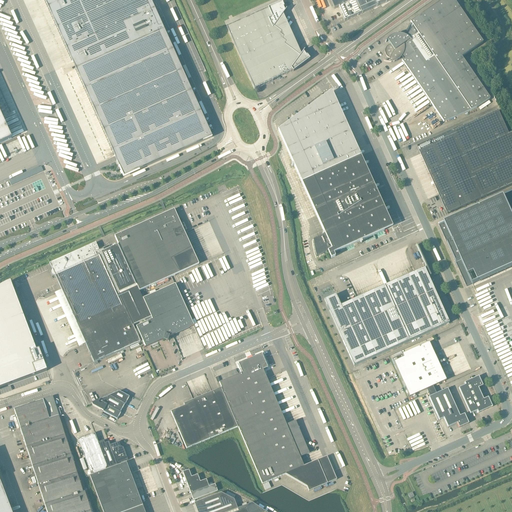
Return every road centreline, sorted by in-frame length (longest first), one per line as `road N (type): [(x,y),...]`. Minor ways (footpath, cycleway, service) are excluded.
road 1 (unclassified): [(376,478),(501,423),(505,405),(341,50)]
road 2 (unclassified): [(0,259),(241,148)]
road 3 (unclassified): [(231,132),(151,183),(0,245)]
road 4 (unclassified): [(127,437),(161,383),(277,333)]
road 5 (secondary): [(376,478),(309,318)]
road 6 (secondary): [(304,326),(376,478)]
road 7 (unclassified): [(127,437),(81,410),(65,388),(0,407)]
road 8 (unknown): [(402,242),(388,229),(320,258),(312,235)]
